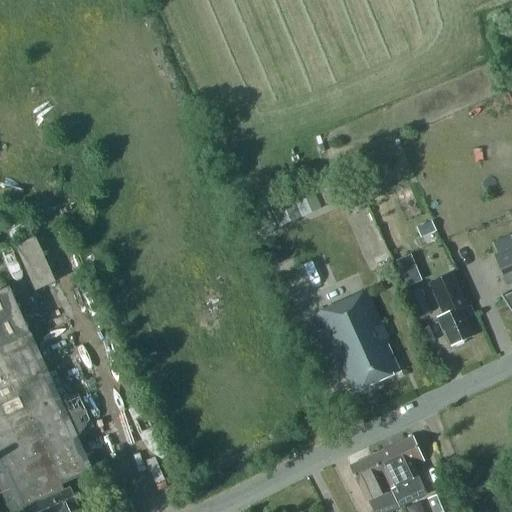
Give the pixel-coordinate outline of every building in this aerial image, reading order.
[(348,186),(340,165),(314,176),(322,196),(348,186)] [(365,165),(354,170),(357,177),(368,173),(365,165)] [(280,226),(319,207),(311,189),(271,208),(280,226)] [(18,245),(37,289),(55,282),(36,238),(18,245)] [(511,248),(494,257),(507,286),(511,283),(511,293),(502,298),(500,296),(499,296),(511,316),(511,248)] [(405,287),(420,281),(409,254),(394,260),(405,287)] [(472,336),(462,310),(468,308),(453,274),(428,284),(441,315),(438,316),(443,330),(445,330),(451,345),(472,336)] [(0,475),(0,489),(2,494),(9,511),(17,511),(22,510),(22,511),(75,511),(81,510),(71,488),(64,491),(60,484),(91,470),(78,444),(82,442),(75,427),(83,417),(74,409),(80,399),(78,395),(68,399),(61,402),(9,288),(0,291),(0,468),(3,475),(0,475)] [(430,313),(419,288),(407,293),(418,318),(430,313)] [(391,342),(368,290),(318,313),(343,372),(348,370),(356,390),(398,372),(386,344),(391,342)] [(371,456),(382,480),(385,478),(388,483),(384,485),(387,491),(390,489),(399,507),(423,495),(415,477),(419,475),(414,465),(424,460),(412,437),(371,456)] [(385,478),(382,480),(371,456),(350,466),(364,498),(368,496),(375,511),(387,511),(388,511),(399,507),(390,489),(387,491),(384,485),(388,483),(385,478)] [(452,511),(444,493),(428,500),(432,511),(452,511)]
